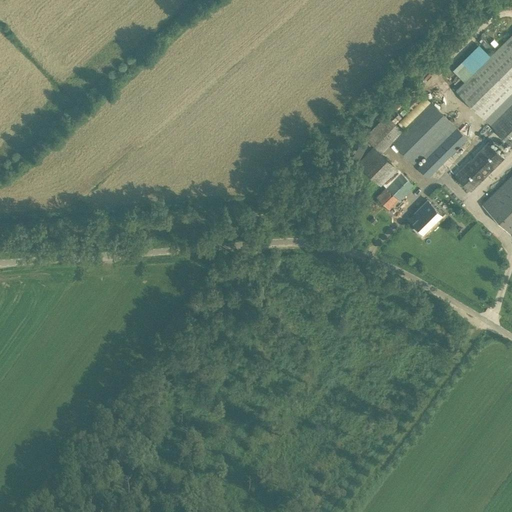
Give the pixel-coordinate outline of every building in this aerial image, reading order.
[(480,59),(489,52),(485,47),(490,44),(483,34),(475,40),(470,32),(464,37),(480,59)] [(484,118),(511,90),(511,34),(456,89),(484,118)] [(374,146),(357,163),(379,185),(382,183),(386,186),(376,197),(388,209),(413,184),(380,152),(391,141),(413,163),(452,124),(431,102),(403,129),(387,114),(364,136),(374,146)] [(511,104),(491,125),(511,146),(511,104)] [(457,125),(469,136),(477,127),(466,116),(457,125)] [(427,177),(466,138),(457,128),(417,167),(427,177)] [(470,190),(503,157),(488,142),(455,175),(470,190)] [(511,174),(482,203),(511,234),(511,174)] [(440,214),(427,200),(416,210),(420,214),(413,222),(423,232),(440,214)]
